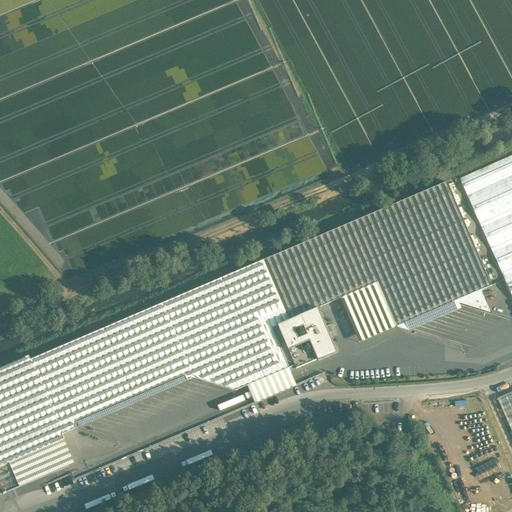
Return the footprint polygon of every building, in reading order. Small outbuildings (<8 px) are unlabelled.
[(511,0),(440,0),(442,32),(437,31),(439,33),(427,33),(458,74),(470,73),(470,80),(476,87),(460,99),(499,110),(511,100),(511,0)] [(255,100),(214,114),(219,127),(224,125),(225,127),(251,117),(250,113),(258,110),(255,100)] [(7,125),(0,127),(0,147),(6,145),(3,154),(3,155),(7,154),(6,140),(11,151),(15,151),(19,149),(21,144),(18,135),(9,135),(9,131),(10,130),(17,133),(20,128),(17,121),(10,122),(9,125),(7,125)] [(275,190),(325,171),(311,134),(261,154),(275,190)] [(138,168),(138,154),(114,155),(115,169),(138,168)] [(511,155),(460,179),(511,296),(511,155)] [(30,360),(29,360),(61,434),(75,428),(77,420),(185,374),(187,380),(192,378),(235,390),(295,365),(278,325),(299,316),(318,308),(377,282),(396,326),(454,301),(480,290),(491,286),(447,182),(30,360)] [(480,290),(454,301),(490,312),(480,290)] [(326,326),(318,308),(299,316),(318,359),(318,360),(337,352),(329,334),(330,333),(330,331),(329,327),(327,326),(326,326)] [(299,316),(278,325),(295,365),(296,368),(318,359),(299,316)] [(0,492),(2,491),(3,494),(6,492),(73,463),(61,434),(29,360),(30,360),(29,356),(0,367),(0,492)] [(511,393),(498,400),(509,424),(511,422),(511,393)]
